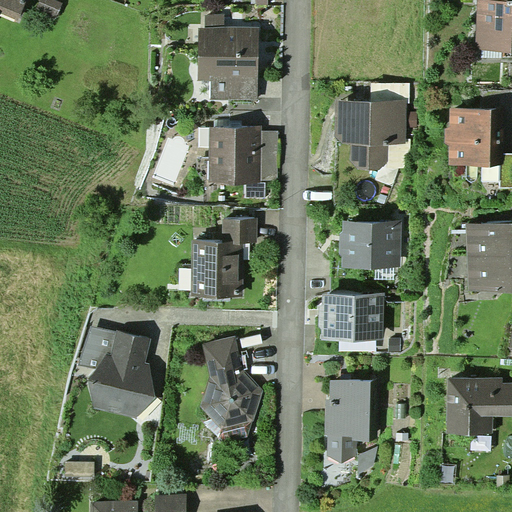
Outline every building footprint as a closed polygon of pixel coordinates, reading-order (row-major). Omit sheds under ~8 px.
[(0,0),(0,13),(18,21),(27,0),(0,0)] [(64,3),(57,0),(40,0),(37,9),(57,18),(64,3)] [(511,0),(477,0),(476,49),(511,50),(511,0)] [(205,14),(205,27),(225,27),(225,14),(205,14)] [(211,80),(211,99),(257,100),(258,27),(225,27),(205,27),(198,27),(198,80),(211,80)] [(343,144),(351,144),(351,160),(359,170),(379,170),(388,162),(388,145),(406,145),(407,127),(417,128),(417,111),(407,111),(407,101),(336,100),(335,136),(343,144)] [(449,145),(449,164),(500,165),(502,165),(502,154),(503,110),(450,108),(449,126),(445,128),(445,143),(449,145)] [(210,147),(210,127),(199,127),(199,147),(210,147)] [(210,147),(210,182),(246,182),(246,197),(265,197),(265,182),(262,182),(262,180),(279,180),(279,131),(262,131),(262,127),(210,127),(210,147)] [(511,153),(502,154),(502,165),(500,165),(499,188),(511,188),(511,153)] [(223,218),(223,239),(235,239),(235,243),(243,243),(250,243),(258,243),(258,218),(223,218)] [(401,220),(343,220),(343,231),(339,234),(339,254),(342,257),(342,267),(375,267),(394,267),(400,267),(401,220)] [(511,222),(466,224),(469,292),(511,290),(511,222)] [(223,239),(192,239),(192,296),(243,296),(243,260),(243,243),(235,243),(235,239),(223,239)] [(394,279),(394,267),(375,267),(375,279),(394,279)] [(383,295),(323,295),(323,339),(383,339),(383,295)] [(145,362),(151,338),(117,329),(116,331),(91,325),(79,365),(96,369),(87,378),(94,408),(137,418),(155,396),(150,363),(145,362)] [(235,336),(203,344),(210,376),(201,406),(221,429),(254,421),(263,390),(242,367),(235,336)] [(401,338),(389,338),(389,352),(401,352),(401,338)] [(503,377),(448,377),(447,433),(493,433),(493,416),(511,415),(511,382),(504,382),(503,377)] [(324,435),(326,435),(326,447),(327,447),(327,455),(341,462),(357,455),(356,440),(369,441),(376,438),(378,378),(370,380),(330,379),(330,398),(325,398),(324,435)] [(95,461),(65,461),(65,476),(95,476),(95,461)] [(186,511),(186,494),(155,494),(154,511),(186,511)] [(137,511),(138,500),(90,500),(90,511),(137,511)]
